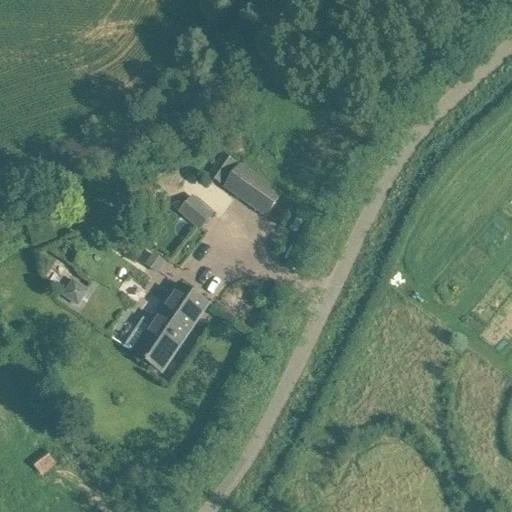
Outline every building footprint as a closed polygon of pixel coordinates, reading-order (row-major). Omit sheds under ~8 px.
[(208,177),(222,187),(238,164),(223,154),(208,177)] [(225,190),(250,206),(267,217),(281,226),(296,205),(281,195),(282,194),(265,183),(239,167),(225,190)] [(193,196),(178,213),(200,231),(214,214),(193,196)] [(55,238),(49,216),(28,222),(33,245),(55,238)] [(73,280),(62,297),(79,307),(90,291),(73,280)] [(144,319),(125,348),(162,373),(208,305),(180,286),(153,325),(144,319)] [(47,450),(33,461),(43,475),(57,464),(47,450)]
